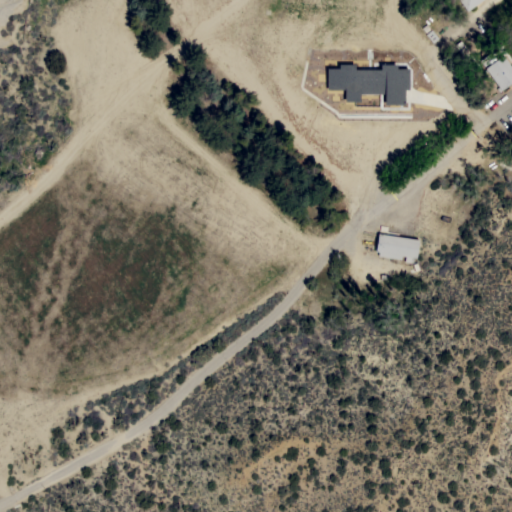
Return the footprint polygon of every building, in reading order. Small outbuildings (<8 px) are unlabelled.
[(459,0),(482,0),(467,11),(459,0)] [(480,66),(474,71),(454,44),(460,40),(480,66)] [(490,52),(495,59),(502,54),(511,67),(511,81),(499,91),(496,87),(498,86),(479,60),(490,52)] [(402,104),(402,89),(405,89),(405,68),(392,68),(392,64),(376,64),(376,69),(351,69),(351,64),(333,64),(334,68),(323,68),(324,90),(341,90),(341,102),(362,102),(362,95),(372,95),(372,104),(402,104)] [(419,239),(416,257),(414,257),(413,263),(404,261),(405,256),(402,255),(401,259),(378,255),(378,252),(375,251),(377,240),(373,240),(374,234),(378,235),(378,232),(419,239)]
